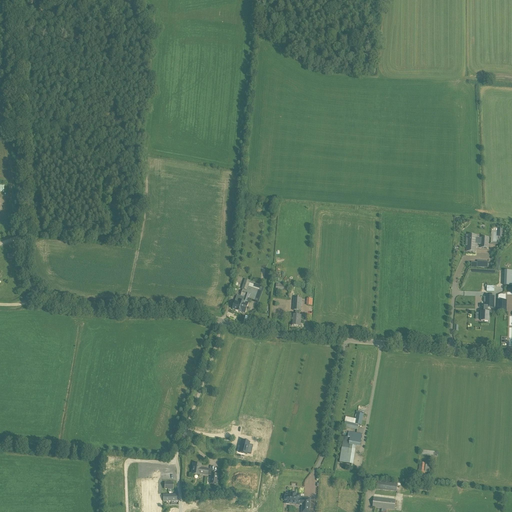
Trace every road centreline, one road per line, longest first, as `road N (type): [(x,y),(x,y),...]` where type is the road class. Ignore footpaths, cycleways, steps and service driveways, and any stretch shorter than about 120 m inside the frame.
road 1 (unclassified): [(511,356),(281,335),(194,312),(98,311),(43,298),(25,271),(13,0)]
road 2 (unknown): [(453,351),(454,263),(487,251)]
